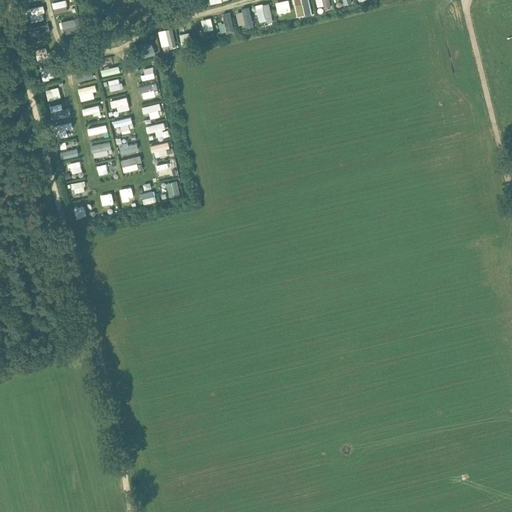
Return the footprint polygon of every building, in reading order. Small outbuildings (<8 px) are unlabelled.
[(54,0),(56,12),(68,10),(66,0),(54,0)] [(289,0),(284,0),(277,2),(279,13),(292,11),(289,0)] [(313,13),(310,0),(295,0),(299,16),(313,13)] [(273,21),(271,3),(258,4),(260,23),(273,21)] [(248,27),(254,27),(252,6),(243,7),(244,11),(238,12),(239,24),(248,23),(248,27)] [(220,23),(222,33),(236,30),(232,11),(222,13),(224,22),(220,23)] [(213,18),(202,19),(204,31),(215,30),(213,18)] [(160,33),(169,32),(170,47),(175,47),(174,29),(160,29),(160,33)] [(104,76),(121,71),(120,65),(102,69),(104,76)] [(93,66),(76,67),(77,79),(94,78),(93,66)] [(142,68),(144,79),(156,78),(155,66),(142,68)] [(41,78),(51,78),(52,68),(41,67),(41,78)] [(110,91),(123,89),(121,77),(109,79),(110,91)] [(87,80),(81,80),(82,96),(96,96),(96,80),(87,81),(87,80)] [(154,83),(139,86),(142,99),(157,95),(154,83)] [(58,85),(43,88),(46,101),(61,97),(58,85)] [(111,100),(114,113),(131,108),(127,96),(111,100)] [(53,118),(68,113),(65,101),(50,106),(53,118)] [(144,113),(149,112),(152,122),(164,118),(160,101),(142,106),(144,113)] [(84,116),(102,110),(100,103),(82,109),(84,116)] [(114,120),(116,127),(121,126),(123,133),(135,130),(131,116),(114,120)] [(164,121),(147,125),(155,158),(172,153),(164,121)] [(88,128),(90,134),(109,130),(107,124),(88,128)] [(108,149),(112,148),(112,142),(92,143),(93,156),(109,155),(108,149)] [(140,149),(138,142),(119,146),(121,154),(140,149)] [(61,159),(79,154),(78,147),(59,152),(61,159)] [(122,158),(124,172),(140,170),(139,162),(143,162),(142,156),(122,158)] [(162,163),(166,178),(180,174),(176,159),(162,163)] [(83,172),(81,160),(69,162),(72,174),(83,172)] [(101,177),(115,176),(114,169),(117,169),(116,162),(99,164),(101,177)] [(69,182),(70,194),(89,192),(88,180),(69,182)] [(170,197),(181,195),(179,181),(168,182),(170,197)] [(132,185),(120,188),(123,201),(135,198),(132,185)] [(142,192),(144,204),(157,201),(155,190),(142,192)] [(109,199),(102,200),(105,212),(117,210),(114,191),(108,192),(109,199)] [(91,203),(75,206),(77,218),(94,214),(91,203)]
